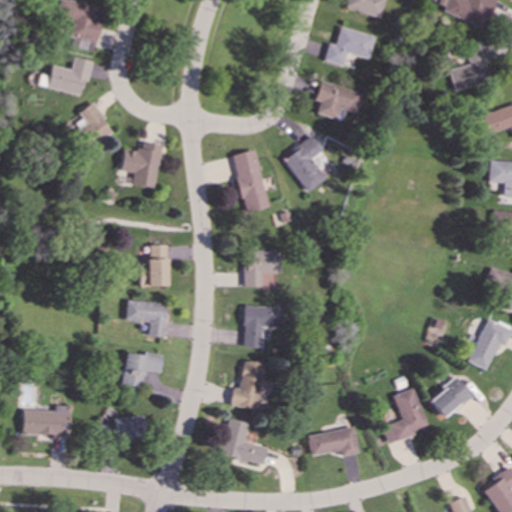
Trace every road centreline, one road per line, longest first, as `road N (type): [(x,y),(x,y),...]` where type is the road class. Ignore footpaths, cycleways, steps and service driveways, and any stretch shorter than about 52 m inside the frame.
road 1 (residential): [(511,405),(484,439),(435,468),(326,500),(218,501),(0,477)]
road 2 (residential): [(209,0),(187,122),(202,254),(197,369),(155,511)]
road 3 (residential): [(187,122),(244,127),(267,119),(309,0)]
road 4 (residential): [(131,0),(118,88),(135,109),(187,122)]
